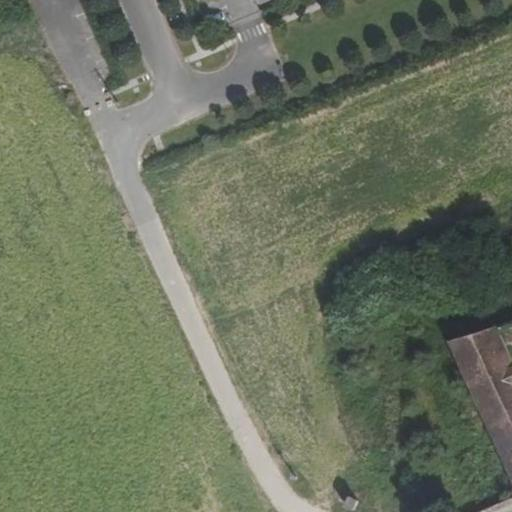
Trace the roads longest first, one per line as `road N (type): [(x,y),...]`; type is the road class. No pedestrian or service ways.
road 1 (unclassified): [(299,511),(285,503),(223,393),(108,127),(178,96)]
road 2 (track): [(511,205),(356,266),(325,302),(324,349),(374,511)]
